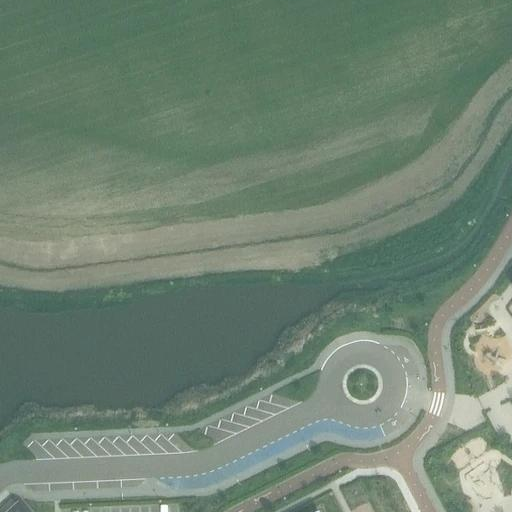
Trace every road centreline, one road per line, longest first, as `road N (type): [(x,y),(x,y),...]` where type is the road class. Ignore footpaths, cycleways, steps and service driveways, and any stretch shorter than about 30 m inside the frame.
road 1 (residential): [(0,478),(197,465),(332,401)]
road 2 (residential): [(377,414),(391,399),(394,379),(384,361),(365,352),(345,356),(331,371),(332,401)]
